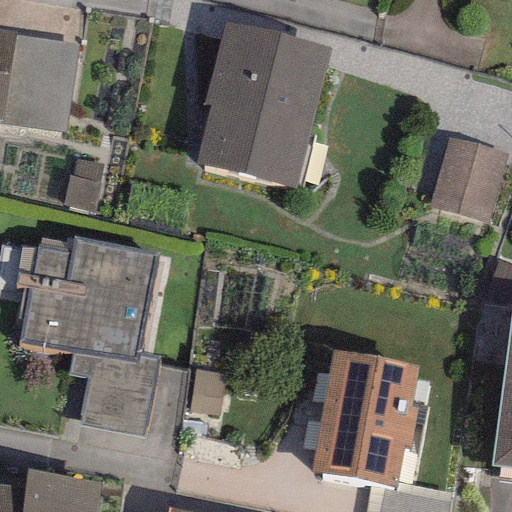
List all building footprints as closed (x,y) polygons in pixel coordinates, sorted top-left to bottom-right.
[(328,49),(222,24),(202,107),(208,108),(194,165),(294,189),(328,49)] [(12,33),(0,31),(0,115),(12,35),(12,33)] [(77,45),(12,35),(0,115),(0,125),(64,134),(77,45)] [(507,157),(448,138),(426,203),(486,222),(507,157)] [(102,167),(71,160),(60,206),(91,214),(102,167)] [(155,255),(71,238),(69,247),(37,241),(35,250),(22,247),(14,288),(29,291),(18,341),(72,352),(67,376),(86,380),(77,426),(139,438),(155,359),(135,354),(155,255)] [(511,298),(510,298),(490,466),(511,468),(511,298)] [(415,367),(332,351),(309,474),(394,490),(401,449),(407,450),(414,411),(407,410),(415,367)] [(222,375),(192,371),(187,410),(217,414),(222,375)] [(95,511),(100,481),(23,471),(21,490),(0,487),(0,511),(95,511)]
